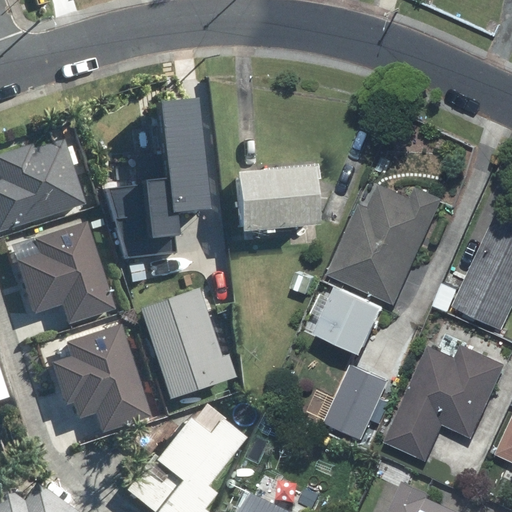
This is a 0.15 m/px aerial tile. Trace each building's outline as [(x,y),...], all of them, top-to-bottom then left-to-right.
[(105,185),(126,257),(178,252),(177,236),(182,236),(180,214),(213,211),(202,100),(162,104),(170,179),(105,185)] [(0,180),(0,230),(1,233),(87,206),(65,138),(36,147),(35,143),(0,153),(0,164),(4,179),(0,180)] [(313,166),(238,171),(243,230),(265,228),(265,233),(273,232),(273,228),(318,225),(313,166)] [(349,279),(328,327),(374,348),(396,300),(401,302),(449,195),(423,182),(417,196),(386,183),(376,205),(365,200),(333,271),(349,279)] [(511,211),(506,209),(462,303),(510,326),(511,321),(511,211)] [(65,305),(71,325),(119,310),(91,221),(38,238),(42,252),(18,260),(35,314),(65,305)] [(304,270),(296,285),(312,292),(319,278),(304,270)] [(448,281),(439,303),(454,310),(464,287),(448,281)] [(141,308),(170,398),(237,377),(230,353),(222,356),(201,289),(141,308)] [(102,428),(157,411),(149,384),(143,386),(123,324),(69,341),(74,356),(53,363),(66,405),(75,402),(80,418),(97,412),(102,428)] [(434,343),(392,439),(434,457),(450,422),(479,435),(511,362),(468,342),(461,356),(434,343)] [(357,363),(331,420),(336,422),(331,433),(349,441),(355,429),(368,435),(394,379),(357,363)] [(208,439),(189,423),(159,460),(170,469),(167,472),(160,481),(149,473),(146,470),(134,484),(130,490),(159,511),(199,511),(196,509),(202,503),(207,497),(198,490),(202,484),(239,438),(220,424),(208,439)] [(511,429),(502,451),(511,455),(511,429)] [(391,511),(464,511),(465,511),(430,496),(433,490),(407,478),(391,511)] [(0,497),(0,511),(81,511),(36,482),(24,500),(7,488),(0,497)] [(296,511),(259,494),(250,511),(296,511)]
